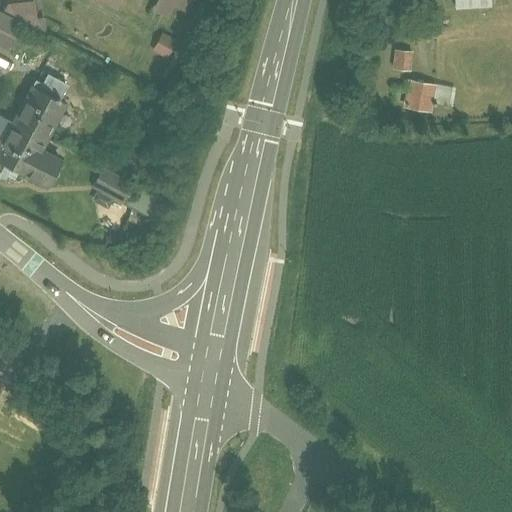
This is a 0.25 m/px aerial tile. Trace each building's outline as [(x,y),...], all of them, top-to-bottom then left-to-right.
[(163,17),(170,2),(187,10),(191,0),(148,0),(145,8),(163,17)] [(148,46),(162,56),(173,40),(158,31),(148,46)] [(414,60),(416,39),(397,37),(395,59),(414,60)] [(433,100),(438,72),(407,67),(402,95),(433,100)] [(0,138),(2,139),(0,142),(0,170),(17,179),(20,172),(48,186),(63,156),(44,147),(67,102),(58,98),(66,82),(46,72),(42,81),(33,77),(12,120),(0,114),(0,138)] [(106,147),(103,145),(89,172),(123,190),(137,163),(123,156),(133,137),(116,128),(106,147)]
